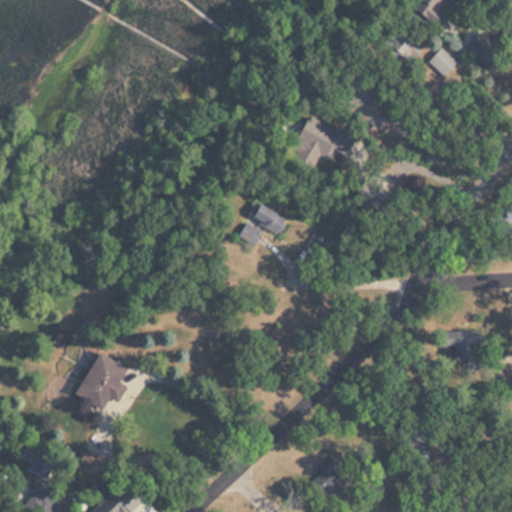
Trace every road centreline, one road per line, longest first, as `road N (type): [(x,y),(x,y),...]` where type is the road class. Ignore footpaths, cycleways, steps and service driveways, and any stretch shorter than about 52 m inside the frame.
road 1 (residential): [(0,228),(95,292),(118,298),(419,284),(511,152)]
road 2 (residential): [(185,511),(419,284)]
